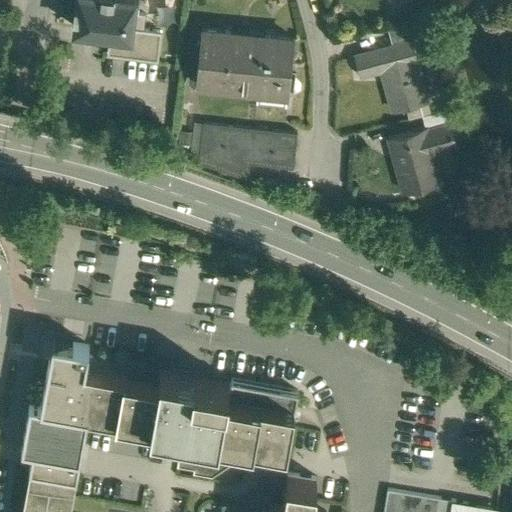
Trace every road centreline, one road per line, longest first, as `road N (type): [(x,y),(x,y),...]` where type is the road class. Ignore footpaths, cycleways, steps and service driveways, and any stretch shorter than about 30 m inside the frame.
road 1 (secondary): [(0,142),(162,188),(275,232),(511,342)]
road 2 (residential): [(303,0),(317,99),(311,163)]
